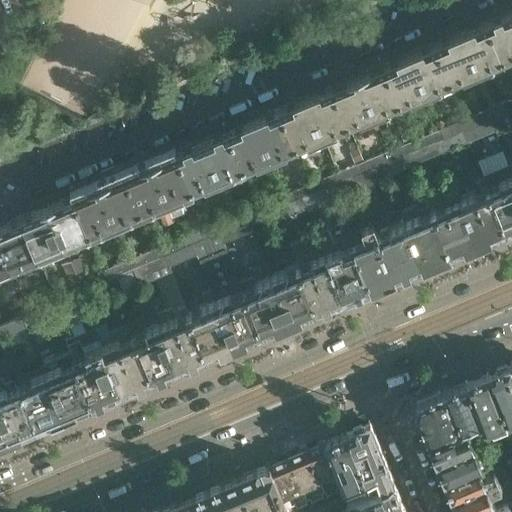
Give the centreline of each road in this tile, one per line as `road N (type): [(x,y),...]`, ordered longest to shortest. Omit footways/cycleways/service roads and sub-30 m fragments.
road 1 (secondary): [(511,268),(0,486)]
road 2 (residential): [(0,171),(35,180),(455,0)]
road 3 (secondary): [(52,511),(376,379)]
road 4 (secondary): [(376,379),(511,329)]
road 5 (residential): [(431,511),(376,379)]
